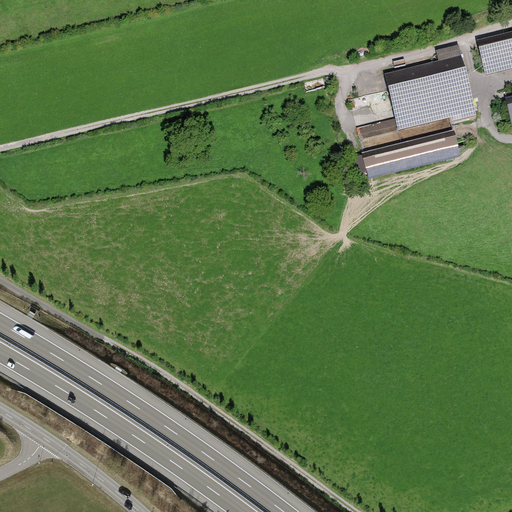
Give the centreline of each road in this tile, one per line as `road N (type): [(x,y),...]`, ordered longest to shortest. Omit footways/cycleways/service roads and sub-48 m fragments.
road 1 (track): [(0,280),(147,362),(355,511)]
road 2 (track): [(354,69),(0,150)]
road 3 (motorway): [(284,511),(0,322)]
road 4 (motorway): [(0,352),(242,511)]
